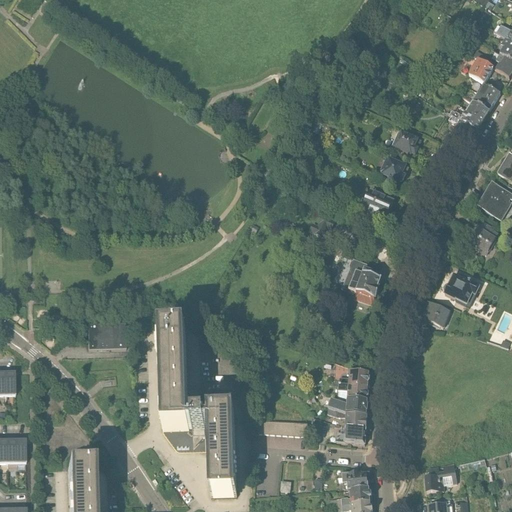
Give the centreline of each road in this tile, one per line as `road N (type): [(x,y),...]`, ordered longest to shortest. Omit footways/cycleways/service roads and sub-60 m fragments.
road 1 (residential): [(390,511),(386,375),(403,299),(511,101)]
road 2 (residential): [(159,511),(81,401),(0,328)]
